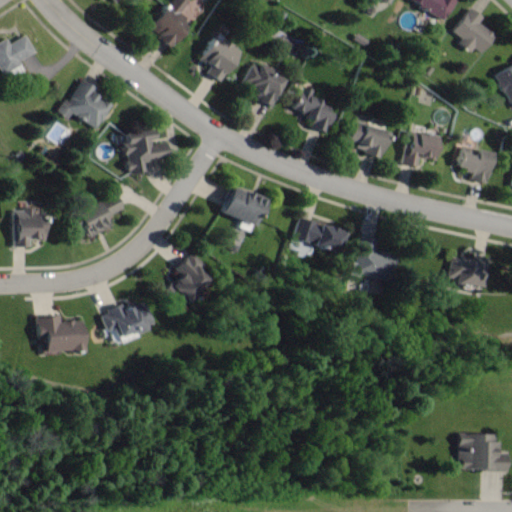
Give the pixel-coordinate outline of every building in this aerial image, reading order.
[(167,0),(142,27),(165,48),(203,7),(194,0),(167,0)] [(404,0),(405,1),(441,20),(452,0),(404,0)] [(480,17),(466,7),(449,32),(458,38),(456,42),(476,56),(491,34),(475,23),(480,17)] [(0,72),(31,55),(20,35),(5,44),(2,38),(0,39),(0,72)] [(203,74),(217,82),(235,49),(207,35),(194,60),(207,66),(203,74)] [(268,104),(280,77),(247,62),(235,89),(268,104)] [(511,63),(491,74),(511,111),(511,110),(511,63)] [(109,103),(76,81),(54,112),(64,119),(68,113),(92,129),(109,103)] [(306,127),(321,132),(329,108),(305,100),(308,91),(295,86),(287,110),(309,118),(306,127)] [(374,157),(383,132),(350,121),(343,140),(353,144),(351,149),(374,157)] [(414,167),(415,157),(432,159),(435,135),(405,131),(400,165),(414,167)] [(139,161),(163,158),(160,141),(147,142),(145,134),(118,138),(123,173),(140,170),(139,161)] [(482,182),(486,150),(455,146),(452,168),(468,171),(466,180),(482,182)] [(215,211),(248,226),(259,201),(226,186),(215,211)] [(69,213),(73,221),(68,223),(73,232),(79,228),(84,238),(107,226),(102,217),(117,209),(108,193),(69,213)] [(9,209),(9,247),(25,247),(25,240),(38,240),(39,213),(30,213),(30,209),(9,209)] [(372,240),(354,236),(347,274),(384,281),(389,255),(370,251),(372,240)] [(177,274),(156,292),(172,310),(206,280),(196,269),(199,266),(187,252),(170,266),(177,274)] [(477,288),(483,257),(469,255),(467,261),(447,257),(444,272),(453,274),(451,283),(477,288)] [(148,329),(137,300),(115,309),(114,306),(96,313),(107,344),(148,329)] [(76,320),(55,322),(54,316),(30,317),(31,339),(37,339),(38,354),(78,352),(76,320)] [(493,434),(455,434),(454,470),(501,471),(501,452),(493,452),(493,434)]
